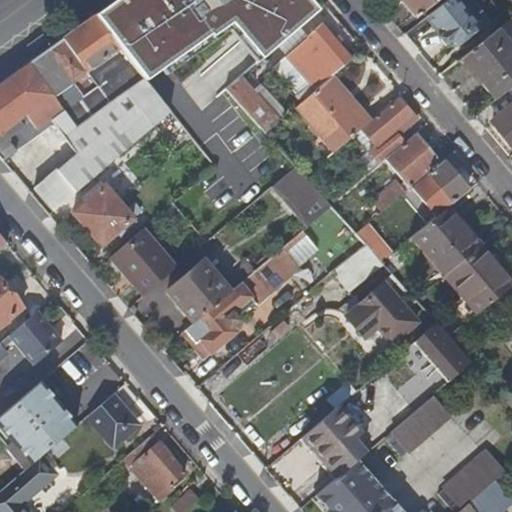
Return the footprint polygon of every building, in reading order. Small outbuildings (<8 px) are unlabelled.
[(206,0),(216,12),(230,6),(224,0),(116,0),(95,16),(124,53),(197,0),(206,0)] [(324,0),(237,0),(230,6),(216,12),(206,0),(197,0),(124,53),(170,112),(182,127),(278,46),(311,17),(326,5),(325,1),(324,0)] [(433,0),(401,0),(415,16),(433,0)] [(475,25),(455,0),(446,0),(427,16),(450,45),(475,25)] [(124,53),(95,16),(62,39),(86,72),(93,81),(99,89),(82,102),(54,123),(52,124),(75,156),(58,171),(76,193),(170,112),(124,53)] [(278,46),(285,54),(318,25),(311,17),(278,46)] [(329,79),(352,59),(322,24),(320,23),(318,25),(285,54),(316,90),(329,79)] [(463,59),(498,100),(511,87),(511,50),(495,31),(463,59)] [(74,83),(86,72),(62,39),(40,54),(0,83),(0,157),(2,161),(17,150),(7,138),(23,125),(20,119),(26,114),(40,133),(52,124),(54,123),(51,119),(79,98),(82,102),(99,89),(93,81),(89,85),(91,88),(83,95),(74,83)] [(367,123),(329,79),(316,90),(296,107),(334,151),(367,123)] [(416,118),(398,98),(362,128),(377,145),(371,150),(381,162),(386,158),(403,143),(397,136),(416,118)] [(247,113),(265,133),(279,122),(261,101),(247,113)] [(506,111),(492,122),(511,146),(511,112),(509,115),(506,111)] [(386,158),(411,188),(413,186),(440,163),(414,134),(403,143),(386,158)] [(413,186),(437,215),(447,207),(468,189),(444,160),(440,163),(413,186)] [(271,188),(297,218),(306,227),(330,206),(295,167),(271,188)] [(76,193),(58,171),(36,190),(54,212),(76,193)] [(74,212),(89,229),(119,203),(105,186),(74,212)] [(133,218),(119,203),(89,229),(102,245),(133,218)] [(415,234),(448,273),(486,241),(485,241),(480,245),(475,249),(466,238),(471,235),(447,207),(437,215),(415,234)] [(391,253),(366,225),(356,234),(381,262),(391,253)] [(176,267),(143,228),(110,256),(144,295),(176,267)] [(0,250),(8,243),(0,233),(0,250)] [(480,245),(471,235),(466,238),(475,249),(480,245)] [(506,265),(486,241),(448,273),(480,311),(507,290),(495,274),(500,270),(506,265)] [(361,246),(329,271),(346,293),(378,267),(361,246)] [(264,288),(267,291),(268,292),(289,274),(274,255),(253,273),(230,293),(196,322),(185,332),(195,343),(200,339),(212,353),(241,328),(242,325),(242,321),(238,316),(256,300),(253,297),(264,288)] [(169,291),(196,322),(230,293),(203,262),(169,291)] [(511,286),(511,283),(500,270),(495,274),(507,290),(511,286)] [(0,326),(23,308),(0,280),(0,326)] [(416,323),(383,285),(346,318),(364,339),(378,327),(392,344),(416,323)] [(256,300),(267,291),(264,288),(253,297),(256,300)] [(61,343),(36,313),(9,335),(34,365),(61,343)] [(273,341),(289,330),(281,318),(265,329),(273,341)] [(471,362),(436,323),(413,342),(449,382),(471,362)] [(245,367),(271,347),(262,336),(236,355),(245,367)] [(207,357),(212,353),(200,339),(195,343),(207,357)] [(38,395),(0,430),(0,438),(30,471),(39,462),(72,432),(38,395)] [(136,425),(112,396),(88,415),(113,444),(136,425)] [(432,396),(392,431),(409,451),(449,417),(432,396)] [(361,435),(337,408),(303,437),(338,478),(358,460),(365,454),(354,441),(361,435)] [(303,437),(299,440),(334,481),(338,478),(303,437)] [(124,459),(161,502),(173,491),(170,486),(185,473),(160,443),(156,446),(149,438),(124,459)] [(508,468),(490,447),(449,482),(467,504),(467,503),(508,468)] [(334,481),(316,497),(328,511),(326,511),(402,511),(392,500),(358,460),(338,478),(334,481)] [(51,476),(39,462),(30,471),(0,495),(0,511),(24,511),(18,505),(51,476)] [(186,511),(200,499),(190,489),(170,508),(173,511),(186,511)] [(326,511),(328,511),(316,497),(313,499),(324,511),(326,511)] [(475,511),(467,503),(467,504),(457,511),(475,511)]
